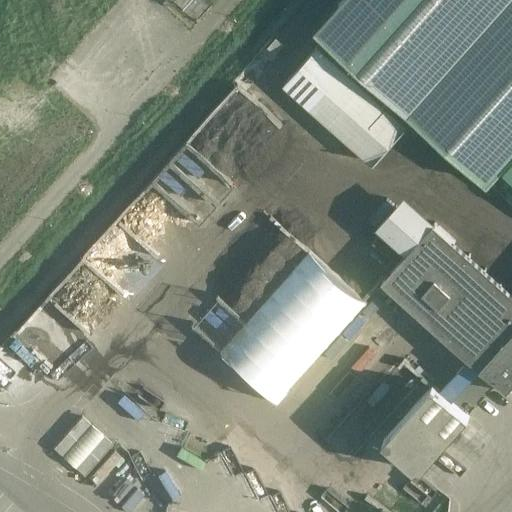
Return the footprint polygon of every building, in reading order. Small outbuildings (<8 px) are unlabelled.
[(407,110),(506,0),(343,0),(317,30),(407,110)] [(487,181),(511,152),(511,0),(506,0),(407,110),(410,113),(438,138),(441,140),(455,153),(487,181)] [(318,45),(284,83),(373,162),(407,124),(318,45)] [(174,158),(156,178),(197,217),(218,194),(202,179),(200,182),(174,158)] [(511,293),(433,222),(404,196),(377,226),(406,252),(381,279),(469,358),(498,384),(506,392),(511,384),(511,293)] [(307,246),(247,317),(216,291),(192,320),(219,343),(216,346),(279,399),(366,296),(307,246)] [(467,417),(439,392),(430,384),(382,438),(419,471),(467,417)] [(81,415),(53,447),(62,456),(74,466),(84,475),(112,444),(113,443),(103,434),(91,424),(82,416),(81,415)]
